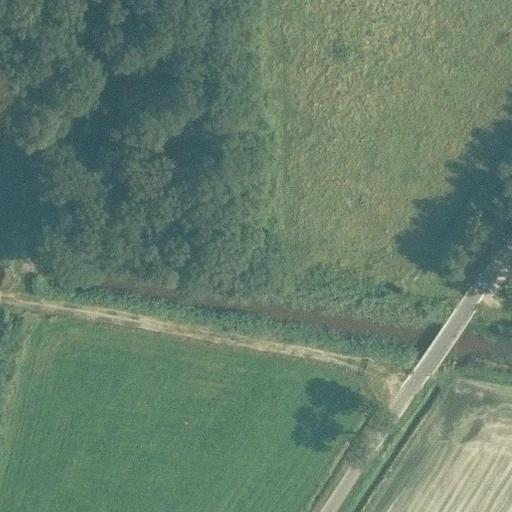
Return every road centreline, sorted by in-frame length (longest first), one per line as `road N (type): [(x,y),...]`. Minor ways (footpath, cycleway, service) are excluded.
road 1 (track): [(415,384),(367,363),(0,301)]
road 2 (unclassified): [(331,511),(511,248)]
